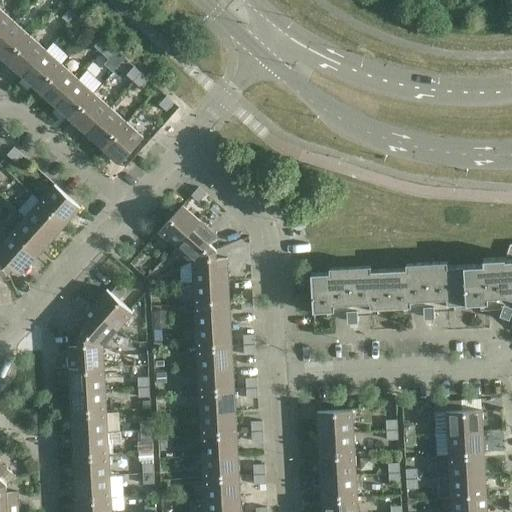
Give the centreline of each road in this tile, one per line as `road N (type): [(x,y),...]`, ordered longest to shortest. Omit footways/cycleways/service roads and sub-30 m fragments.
road 1 (secondary): [(264,55),(355,128),(415,147),(511,155)]
road 2 (residential): [(277,374),(265,217),(184,145)]
road 3 (residential): [(511,366),(277,374)]
road 4 (secondary): [(511,82),(412,78),(288,27)]
road 5 (residential): [(0,344),(119,211)]
road 6 (residential): [(0,108),(6,101),(119,211)]
road 7 (residential): [(284,511),(277,374)]
road 8 (residential): [(184,145),(264,55)]
